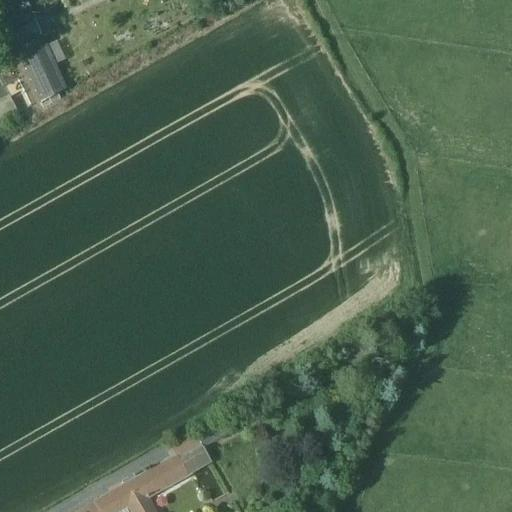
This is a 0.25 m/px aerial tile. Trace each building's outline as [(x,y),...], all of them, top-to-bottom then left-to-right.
[(25,0),(13,0),(0,6),(0,17),(13,45),(18,42),(21,48),(36,40),(29,26),(32,24),(31,22),(35,20),(25,0)] [(43,37),(35,20),(31,22),(32,24),(29,26),(36,40),(43,37)] [(36,40),(21,48),(47,102),(69,92),(43,37),(36,40)] [(13,99),(0,105),(0,125),(21,116),(13,99)] [(201,447),(234,429),(227,418),(195,435),(201,447)] [(195,435),(192,431),(169,444),(178,460),(201,447),(195,435)] [(201,447),(178,460),(187,476),(210,463),(201,447)] [(85,511),(125,511),(126,511),(125,511),(151,511),(145,500),(187,476),(178,460),(85,511)]
